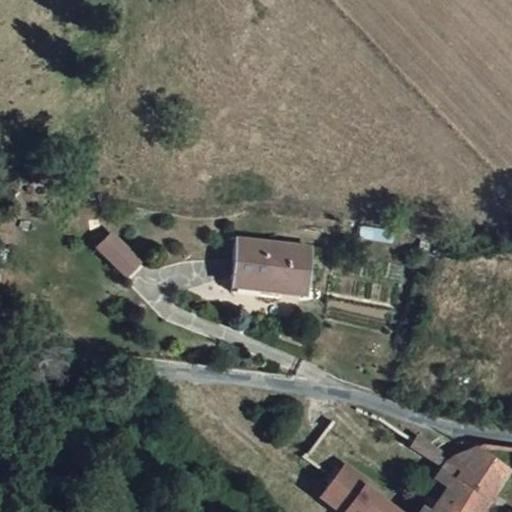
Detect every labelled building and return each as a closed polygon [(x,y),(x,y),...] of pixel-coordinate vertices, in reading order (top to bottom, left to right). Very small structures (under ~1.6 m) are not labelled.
[(111,229),(92,246),(123,278),(141,261),(111,229)] [(304,319),(352,322),(354,275),(279,269),(276,306),(305,307),(304,319)] [(153,277),(144,295),(179,313),(188,296),(153,277)] [(305,307),(276,306),(276,320),(304,321),(304,319),(305,307)] [(432,465),(440,452),(412,437),(404,450),(432,465)] [(493,511),(511,511),(511,483),(488,498),(493,511)] [(493,511),(488,498),(477,493),(464,509),(468,511),(493,511)] [(388,511),(376,503),(369,511),(388,511)]
